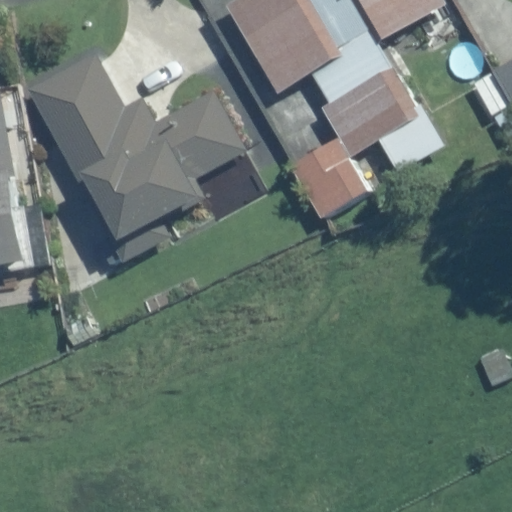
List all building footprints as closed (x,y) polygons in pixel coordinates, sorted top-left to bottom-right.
[(236,0),(228,5),(277,92),(315,71),(334,103),(324,109),(352,157),(422,117),(381,46),(450,7),(446,0),(236,0)] [(83,181),(115,241),(201,195),(191,175),(241,149),(211,94),(154,125),(142,101),(123,111),(94,55),(28,89),(79,184),(83,181)] [(511,59),(493,71),(511,103),(511,59)] [(0,267),(26,263),(0,101),(0,267)] [(290,168),(320,218),(367,190),(338,140),(290,168)]
